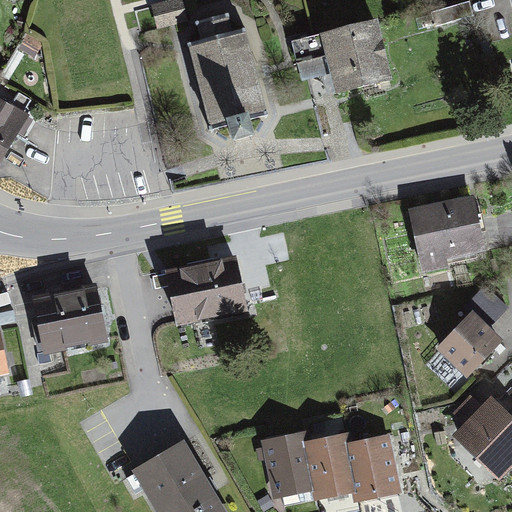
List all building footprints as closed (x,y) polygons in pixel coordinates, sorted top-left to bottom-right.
[(189,23),(183,0),(176,0),(152,6),(159,30),(189,23)] [(205,44),(190,48),(211,127),(229,122),(235,142),(258,136),(252,116),(267,112),(247,32),(235,35),(230,19),(201,26),(205,44)] [(395,91),(380,20),(298,37),(307,79),(334,73),(337,87),(348,85),(351,100),(395,91)] [(29,110),(0,94),(0,158),(4,151),(6,152),(29,110)] [(474,198),(408,213),(422,276),(449,270),(448,264),(487,255),(474,198)] [(236,260),(162,275),(162,276),(152,278),(155,290),(164,288),(173,333),(247,319),(236,260)] [(461,310),(470,317),(472,315),(488,331),(510,310),(485,286),(461,310)] [(95,289),(27,302),(38,360),(106,347),(95,289)] [(488,331),(472,315),(470,317),(435,354),(467,384),(503,345),(488,331)] [(511,471),(511,420),(490,400),(482,409),(469,397),(452,417),(464,428),(451,442),(498,485),(511,471)] [(301,438),(261,446),(273,504),(313,496),(314,505),(352,497),(354,507),(401,497),(390,438),(347,447),(346,438),(303,446),(301,438)] [(224,511),(185,444),(123,480),(134,500),(144,494),(154,511),(224,511)]
